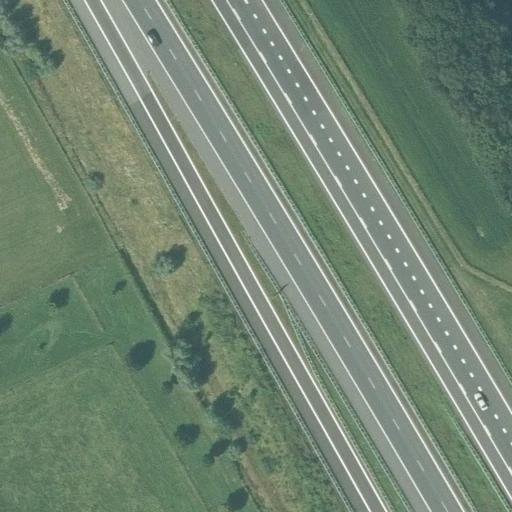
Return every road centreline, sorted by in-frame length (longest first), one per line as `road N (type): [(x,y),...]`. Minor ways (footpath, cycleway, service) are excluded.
road 1 (motorway): [(137,0),(445,511)]
road 2 (motorway): [(91,0),(378,511)]
road 3 (motorway): [(511,474),(227,0)]
